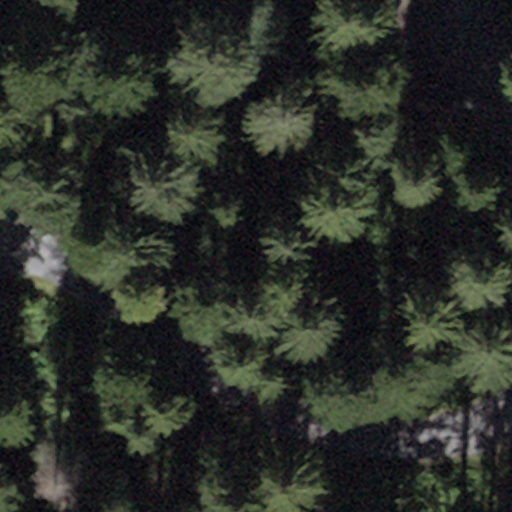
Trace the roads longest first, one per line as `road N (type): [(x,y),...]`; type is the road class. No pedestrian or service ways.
road 1 (track): [(0,210),(140,333),(264,418),(322,437),(385,444),(511,417)]
road 2 (track): [(382,0),(422,58),(478,91)]
